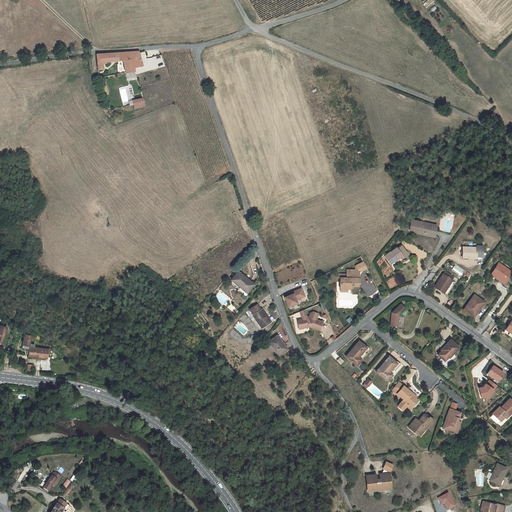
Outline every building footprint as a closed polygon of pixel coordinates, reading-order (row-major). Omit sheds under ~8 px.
[(135,72),(134,68),(143,66),(140,58),(138,51),(129,52),(96,54),(98,70),(103,69),(102,64),(111,63),(111,62),(123,61),(126,73),(135,72)] [(147,56),(140,58),(143,66),(150,64),(147,56)] [(436,226),(411,220),(409,230),(414,231),(434,235),(436,226)] [(396,260),(395,259),(401,255),(403,258),(408,255),(401,246),(397,249),(396,248),(385,256),(390,264),(396,260)] [(476,248),(463,247),(462,258),(463,258),(468,258),(476,258),(476,248)] [(510,272),(498,263),(491,274),(497,278),(503,282),(502,284),(504,285),(507,281),(505,279),(510,272)] [(351,278),(340,278),(340,289),(341,289),(347,289),(358,289),(358,278),(358,270),(346,270),(346,274),(347,276),(351,276),(351,278)] [(445,271),(443,274),(451,280),(453,277),(445,271)] [(231,280),(247,293),(253,285),(238,272),(231,280)] [(452,288),(448,285),(452,280),(451,280),(443,274),(434,287),(447,295),(452,288)] [(291,295),(284,297),(288,307),(297,303),(295,300),(304,296),(301,288),(292,292),(293,294),(291,295)] [(474,295),(464,309),(472,316),(475,311),(477,312),(481,307),(484,302),(474,295)] [(228,307),(235,314),(238,311),(232,304),(228,307)] [(258,321),(262,327),(270,322),(262,309),(261,310),(257,304),(249,310),(253,315),(252,316),(257,322),(258,321)] [(405,309),(400,304),(392,312),(390,326),(396,326),(396,322),(398,323),(399,313),(400,313),(405,309)] [(482,307),(481,307),(477,312),(475,311),(472,316),(474,317),(482,307)] [(302,319),(297,320),(298,328),(304,327),(304,328),(308,327),(308,326),(310,326),(310,327),(319,330),(322,322),(318,320),(316,320),(317,315),(318,314),(313,312),(310,313),(309,317),(306,316),(305,319),(302,319)] [(29,356),(38,357),(39,349),(35,348),(35,345),(29,344),(31,336),(25,334),(23,345),(30,347),(29,356)] [(277,336),(268,342),(278,355),(287,349),(277,336)] [(439,355),(445,361),(448,356),(452,352),(453,353),(454,352),(459,347),(450,340),(444,347),(443,346),(446,343),(443,340),(438,345),(442,349),(441,350),(442,351),(439,355)] [(346,357),(356,365),(361,360),(369,350),(366,347),(358,341),(346,357)] [(277,356),(278,355),(268,342),(267,343),(277,356)] [(48,350),(39,349),(38,357),(47,358),(47,355),(48,350)] [(387,381),(392,375),(399,366),(396,363),(388,356),(376,372),(387,381)] [(503,373),(493,366),(487,374),(497,381),(503,373)] [(403,399),(401,402),(406,406),(408,404),(411,408),(417,400),(415,398),(411,395),(412,393),(403,386),(398,382),(392,390),(397,394),(403,399)] [(496,396),(494,382),(480,384),(482,397),(496,396)] [(493,414),(500,421),(504,417),(506,414),(508,416),(511,411),(511,401),(509,399),(500,408),(499,407),(492,414),(493,414)] [(401,402),(398,406),(403,410),(406,406),(401,402)] [(460,413),(450,409),(443,428),(455,433),(457,432),(459,425),(456,424),(457,421),(460,413)] [(493,414),(490,417),(497,423),(499,421),(493,414)] [(417,435),(423,427),(425,429),(433,420),(429,417),(427,418),(423,415),(418,421),(415,418),(408,427),(417,435)] [(433,420),(425,429),(427,431),(434,421),(433,420)] [(423,427),(417,435),(419,437),(425,429),(423,427)] [(393,465),(386,462),(383,469),(384,469),(390,472),(393,465)] [(497,464),(490,480),(497,484),(499,484),(502,477),(506,468),(497,464)] [(46,485),(43,489),(44,489),(43,490),(47,492),(47,491),(48,492),(52,485),(54,486),(61,477),(54,472),(48,482),(46,485)] [(370,491),(376,490),(375,485),(376,485),(377,486),(377,487),(378,487),(379,487),(380,487),(380,486),(381,486),(381,485),(382,485),(383,490),(388,489),(388,484),(389,484),(388,479),(390,479),(389,473),(381,474),(380,474),(380,478),(380,479),(376,480),(376,478),(375,475),(366,476),(367,481),(368,481),(368,486),(370,486),(370,491)] [(77,485),(81,479),(76,475),(71,482),(76,485),(77,485)] [(69,484),(62,479),(58,484),(65,489),(69,484)] [(71,491),(76,485),(71,482),(67,488),(70,491),(71,491)] [(67,510),(69,506),(60,500),(59,500),(56,505),(52,511),(54,511),(61,511),(63,510),(64,508),(67,510)] [(484,511),(483,511),(503,511),(505,506),(496,504),(483,501),(481,511),(484,511)]
